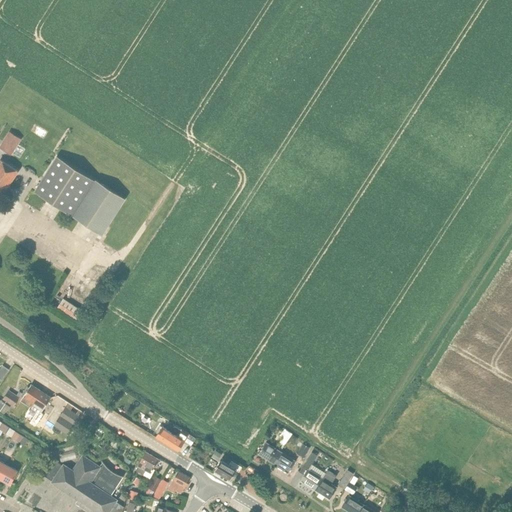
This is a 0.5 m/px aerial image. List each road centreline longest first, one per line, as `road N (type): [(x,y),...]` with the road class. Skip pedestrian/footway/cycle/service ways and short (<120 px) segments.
road 1 (unclassified): [(98,411),(0,321)]
road 2 (tertiary): [(211,479),(98,411)]
